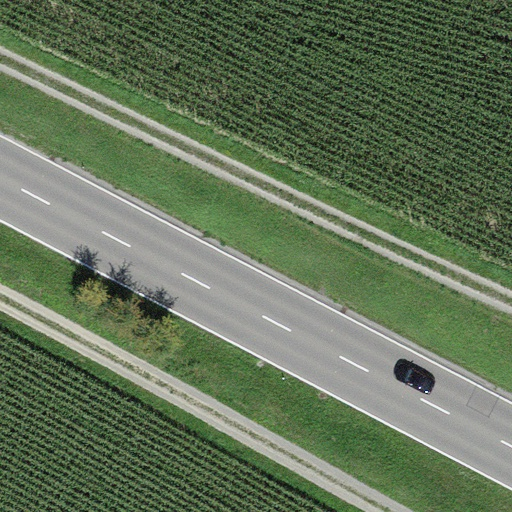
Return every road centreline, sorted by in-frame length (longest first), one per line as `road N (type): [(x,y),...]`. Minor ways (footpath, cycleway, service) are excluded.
road 1 (primary): [(511,448),(0,181)]
road 2 (track): [(0,62),(511,297)]
road 3 (track): [(0,300),(380,511)]
